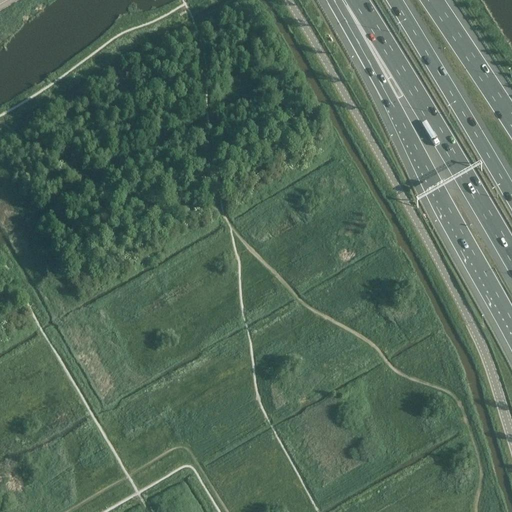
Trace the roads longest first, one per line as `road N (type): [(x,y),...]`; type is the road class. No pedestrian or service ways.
road 1 (unknown): [(2,123),(113,201),(216,212),(322,319),(373,345),(394,370),(458,401),(482,477),(476,511)]
road 2 (unclassified): [(511,436),(484,351),(288,0)]
road 3 (motorway): [(346,0),(435,196),(511,327)]
road 4 (motorway): [(353,0),(511,257)]
road 5 (motorway): [(511,197),(394,0)]
road 6 (unknown): [(227,511),(181,446),(128,477)]
